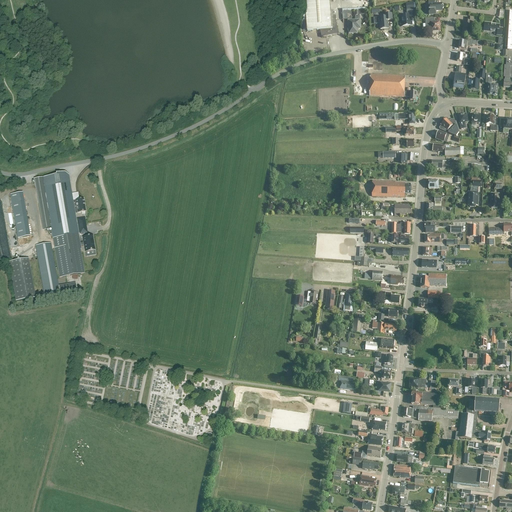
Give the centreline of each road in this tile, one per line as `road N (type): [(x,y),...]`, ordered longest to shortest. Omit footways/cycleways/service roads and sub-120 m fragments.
road 1 (unclassified): [(446,45),(399,41),(316,57),(152,144),(0,173)]
road 2 (secondary): [(418,220),(399,369)]
road 3 (secondary): [(399,369),(378,511)]
road 4 (secondary): [(443,105),(425,137),(418,220)]
